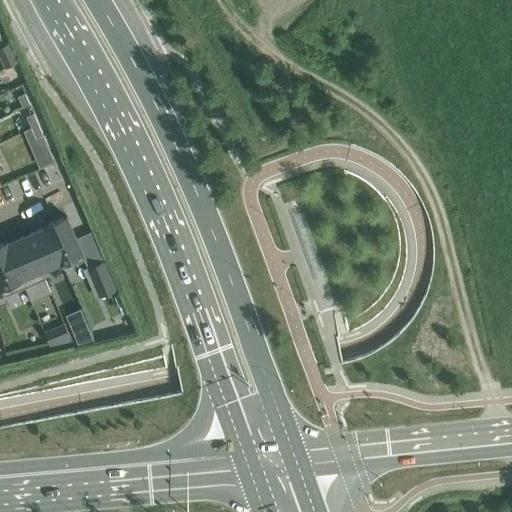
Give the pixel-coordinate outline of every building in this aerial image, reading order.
[(11,65),(18,61),(14,51),(6,54),(11,65)] [(16,76),(23,73),(18,61),(11,65),(16,76)] [(23,107),(30,104),(25,93),(18,96),(23,107)] [(27,116),(31,127),(38,124),(34,113),(27,116)] [(36,138),(43,135),(38,124),(31,127),(36,138)] [(65,268),(85,259),(67,216),(46,225),(56,249),(65,268)] [(65,268),(56,249),(46,225),(45,225),(46,227),(27,235),(36,256),(46,279),(46,278),(42,269),(60,261),(64,268),(65,268)] [(36,256),(27,235),(8,243),(7,241),(6,242),(26,287),(46,279),(36,256)] [(0,284),(5,296),(26,287),(6,242),(0,244),(0,284)] [(117,289),(104,260),(88,267),(101,296),(117,289)] [(64,314),(75,343),(91,337),(79,308),(64,314)] [(63,322),(44,331),(50,344),(71,339),(63,322)]
